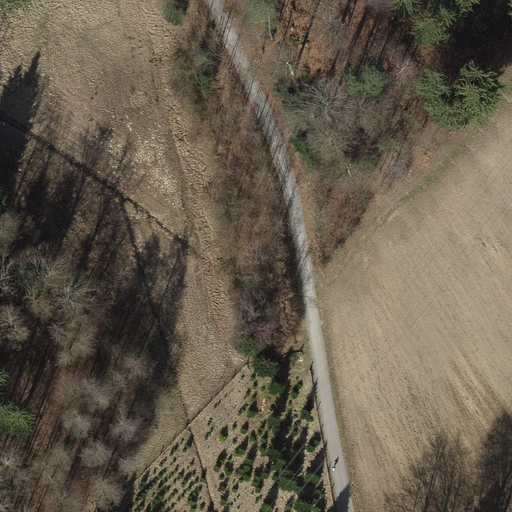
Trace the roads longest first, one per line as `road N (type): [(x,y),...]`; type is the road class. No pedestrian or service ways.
road 1 (track): [(347,511),(295,202),(277,141),(213,0)]
road 2 (track): [(0,333),(72,511)]
